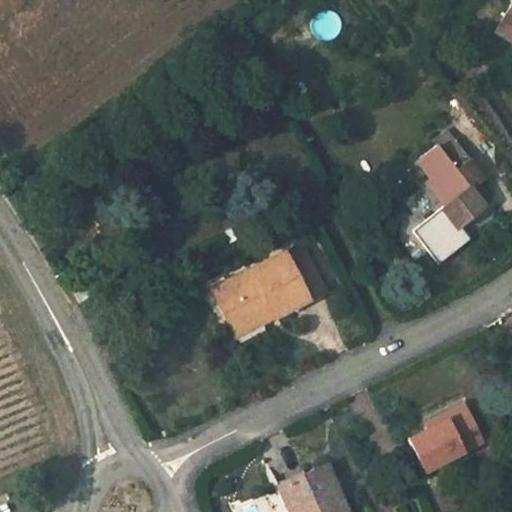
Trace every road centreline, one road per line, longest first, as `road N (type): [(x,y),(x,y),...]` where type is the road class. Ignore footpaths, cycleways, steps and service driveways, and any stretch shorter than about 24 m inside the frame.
road 1 (residential): [(511,281),(180,456),(158,476)]
road 2 (unclassified): [(0,224),(65,336),(112,461)]
